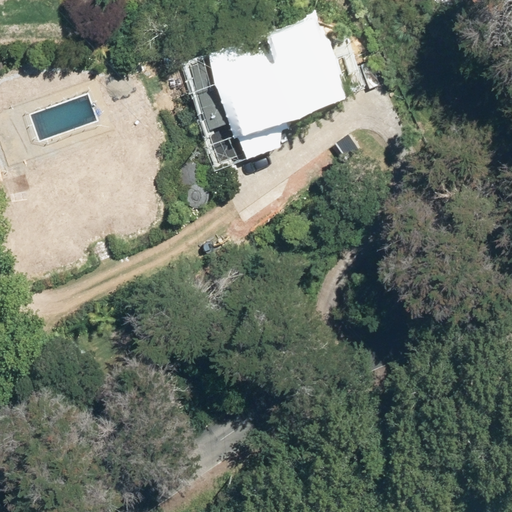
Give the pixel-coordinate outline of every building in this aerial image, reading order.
[(211,49),(186,58),(223,158),(265,142),(256,117),(304,99),(302,96),(325,87),(321,78),(337,72),(324,39),(278,57),(271,37),(214,58),(211,49)] [(133,233),(126,237),(131,247),(138,243),(141,249),(150,245),(139,223),(130,227),(133,233)] [(91,242),(24,270),(32,289),(99,261),(91,242)] [(179,251),(157,262),(164,275),(185,264),(179,251)] [(131,276),(137,289),(150,283),(143,269),(131,276)]
